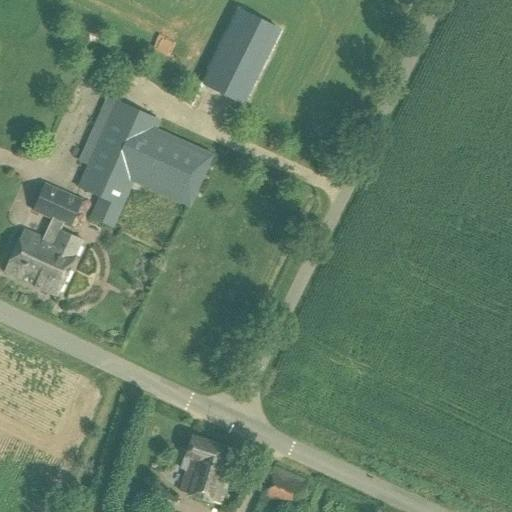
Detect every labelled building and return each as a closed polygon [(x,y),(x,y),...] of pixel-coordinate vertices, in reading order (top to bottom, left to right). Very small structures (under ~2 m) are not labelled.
[(201,88),(242,109),(281,32),(241,11),(201,88)] [(76,188),(97,198),(88,218),(112,229),(132,183),(189,209),(214,154),(157,129),(160,121),(106,97),(77,162),(86,165),(76,188)] [(69,229),(82,200),(44,183),(31,212),(52,221),(44,237),(26,228),(6,272),(57,296),(83,241),(60,231),(63,226),(69,229)] [(222,506),(239,451),(192,436),(181,469),(185,470),(178,492),(222,506)] [(285,511),(293,511),(307,481),(272,466),(258,500),(285,511)]
